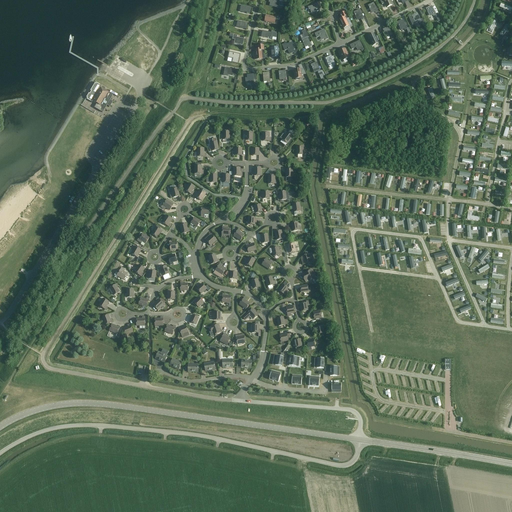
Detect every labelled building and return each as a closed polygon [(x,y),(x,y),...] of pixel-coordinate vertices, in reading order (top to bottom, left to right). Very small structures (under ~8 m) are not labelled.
[(375,13),(378,12),(373,3),(368,6),(371,13),(374,11),(375,13)] [(511,8),(501,4),(499,7),(510,12),(511,8)] [(250,14),(251,8),(241,6),(241,8),(243,9),(242,12),(250,14)] [(434,16),(436,15),(431,6),(426,9),(429,15),(432,14),(434,16)] [(361,20),(363,19),(359,10),(354,13),(357,19),(360,18),(361,20)] [(345,12),(339,15),(341,19),(339,20),(340,22),(339,23),(341,27),(342,26),(343,29),(347,27),(349,26),(348,24),(350,23),(347,16),(345,12)] [(412,16),(408,18),(412,24),(415,23),(418,21),(419,23),(421,22),(423,26),(425,25),(422,19),(420,20),(417,13),(412,16)] [(498,18),(494,16),(488,28),(491,30),(498,18)] [(403,20),(397,23),(400,29),(403,28),(405,30),(406,29),(410,37),(412,35),(409,28),(408,27),(406,28),(403,20)] [(509,26),(506,24),(499,34),(502,36),(509,26)] [(391,34),(388,27),(383,30),(386,36),(389,35),(392,40),(395,38),(394,35),(393,33),(391,34)] [(328,39),(324,30),(315,34),(317,38),(320,36),(321,39),(325,38),(325,40),(328,39)] [(276,38),(277,32),(271,31),(271,33),(262,31),(261,37),(263,37),(272,39),(272,37),(276,38)] [(308,37),(305,31),(302,32),(305,38),(302,40),(305,47),(308,45),(309,47),(311,46),(309,42),(308,38),(307,38),(308,37)] [(378,43),(374,34),(368,37),(373,46),(378,43)] [(237,36),(234,35),(233,37),(233,39),(236,40),(235,43),(243,45),(244,39),(237,38),(237,36)] [(350,46),(352,50),(356,48),(357,50),(361,49),(362,51),(364,50),(359,41),(350,46)] [(286,43),(282,45),(285,51),(287,50),(289,53),(290,53),(293,52),(294,54),(296,53),(294,48),(297,47),(295,43),(292,44),(287,46),(286,43)] [(276,48),(271,48),(272,56),(275,55),(276,58),(278,57),(278,52),(280,52),(279,45),(276,45),(276,48)] [(256,53),(254,53),(255,57),(256,57),(256,60),(260,59),(262,59),(262,58),(265,57),(264,53),(263,46),(258,46),(258,50),(255,50),(256,53)] [(339,52),(342,61),(349,58),(345,49),(339,52)] [(229,52),(228,58),(233,59),(232,63),(238,64),(239,60),(240,55),(233,53),(229,52)] [(333,66),(335,65),(333,60),(331,57),(331,56),(326,59),(329,66),(332,64),(333,66)] [(320,72),(317,63),(311,65),(314,72),(317,71),(321,79),(324,78),(321,71),(320,72)] [(225,68),(223,76),(228,77),(228,75),(235,76),(237,71),(227,68),(225,68)] [(301,70),(295,70),(295,78),(296,80),(299,80),(302,80),(301,75),(306,75),(304,70),(301,70)] [(251,82),(251,85),(252,88),(255,88),(255,91),(257,91),(257,84),(254,84),(253,75),(247,75),(247,78),(245,79),(246,82),(248,82),(248,83),(251,82)] [(89,94),(86,98),(87,98),(87,99),(92,102),(93,101),(97,104),(94,108),(99,111),(102,113),(107,105),(110,106),(112,102),(110,101),(112,97),(112,96),(113,95),(117,97),(118,95),(111,91),(110,93),(109,92),(104,89),(105,88),(100,85),(96,83),(96,84),(95,84),(90,91),(91,91),(90,94),(89,94)] [(247,131),(243,131),(243,135),(246,135),(246,141),(252,141),(252,133),(247,133),(247,131)] [(283,134),(280,138),(282,140),(287,144),(292,136),(291,135),(293,133),(289,131),(288,133),(287,133),(285,131),(283,134)] [(223,136),(221,136),(221,140),(223,140),(229,140),(229,132),(223,132),(223,136)] [(269,133),(262,133),(262,141),(269,141),(271,141),(271,138),(269,138),(269,133)] [(211,148),(209,148),(210,152),(212,151),(218,150),(217,142),(216,139),(215,139),(212,140),(213,141),(210,141),(210,143),(211,148)] [(303,147),(296,147),(296,155),(298,155),(298,158),(302,158),(302,155),(303,155),(305,155),(305,151),(303,151),(303,147)] [(204,149),(197,149),(197,157),(204,157),(206,157),(206,153),(204,153),(204,149)] [(195,166),(194,166),(194,174),(201,174),(203,174),(203,171),(201,171),(201,166),(201,163),(195,163),(195,166)] [(240,168),(233,168),(233,176),(240,176),(242,176),(242,173),(240,173),(240,168)] [(292,169),(286,169),(286,178),(292,178),(294,178),(294,174),(292,174),(292,169)] [(210,178),(207,178),(207,183),(210,183),(217,183),(217,175),(214,175),(214,172),(211,172),(210,172),(210,178)] [(222,179),(220,179),(220,186),(223,186),(223,183),(229,183),(229,175),(222,175),(222,179)] [(275,176),(268,176),(268,184),(275,184),(277,184),(277,181),(275,181),(275,176)] [(189,184),(185,191),(190,194),(192,195),(194,192),(192,191),(195,187),(189,184)] [(175,186),(170,187),(171,190),(172,195),(170,195),(171,199),(173,198),(179,197),(177,189),(175,189),(175,186)] [(195,193),(194,196),(196,197),(201,201),(206,194),(207,195),(208,193),(205,191),(204,193),(200,190),(197,194),(195,193)] [(279,197),(278,197),(278,201),(280,201),(286,200),(286,199),(289,199),(288,192),(286,192),(285,192),(279,192),(279,197)] [(162,205),(161,207),(164,210),(166,208),(170,210),(173,205),(166,200),(163,206),(162,205)] [(299,203),(292,204),(294,212),(300,211),(302,211),(302,208),(300,208),(299,203)] [(255,213),(262,212),(260,205),(254,206),(255,213)] [(472,213),(468,212),(467,220),(478,221),(479,218),(471,217),(472,213)] [(166,216),(162,223),(168,226),(169,227),(171,225),(169,224),(172,219),(166,216)] [(197,227),(200,222),(194,218),(191,224),(197,227)] [(297,222),(291,223),(292,232),(299,230),(300,230),(300,227),(298,227),(297,222)] [(186,224),(180,226),(182,234),(188,232),(190,232),(189,228),(187,229),(186,224)] [(222,228),(222,235),(230,236),(230,229),(225,229),(225,227),(223,226),(222,228)] [(157,238),(161,231),(156,227),(151,234),(157,238)] [(237,231),(233,236),(240,241),(244,235),(240,232),(241,231),(239,229),(237,231)] [(281,231),(274,232),(276,240),(283,239),(285,238),(284,235),(282,236),(281,231)] [(139,238),(137,241),(141,243),(142,242),(145,244),(149,238),(143,234),(140,239),(139,238)] [(261,240),(260,240),(260,244),(262,244),(268,243),(267,234),(261,236),(261,240)] [(206,237),(204,239),(206,241),(210,246),(216,241),(212,235),(208,239),(206,237)] [(172,241),(169,241),(170,244),(170,250),(177,249),(177,243),(172,243),(172,241)] [(248,244),(245,245),(246,246),(248,253),(256,250),(254,244),(249,245),(248,244)] [(294,244),(287,245),(289,253),(295,252),(297,252),(297,249),(295,249),(294,244)] [(133,251),(131,254),(137,257),(141,250),(135,247),(133,246),(131,250),(133,251)] [(463,257),(459,246),(455,248),(460,258),(463,257)] [(271,249),(269,249),(270,254),(272,253),(273,257),(280,255),(282,255),(281,251),(279,252),(278,250),(281,249),(280,247),(278,247),(271,249)] [(481,262),(489,253),(486,250),(478,260),(481,262)] [(305,256),(302,257),(305,265),(314,262),(312,254),(309,255),(308,252),(304,253),(305,256)] [(175,255),(168,257),(170,263),(170,265),(173,264),(173,263),(177,261),(175,255)] [(215,255),(208,257),(211,265),(217,262),(219,262),(218,259),(216,260),(215,255)] [(245,261),(243,263),(245,264),(251,267),(255,260),(249,257),(246,262),(245,261)] [(265,259),(262,265),(269,269),(272,264),(273,262),(271,261),(270,262),(265,259)] [(215,271),(213,274),(220,278),(222,276),(226,270),(221,267),(222,265),(220,264),(219,266),(215,271)] [(139,265),(134,272),(140,276),(141,277),(143,274),(142,273),(144,269),(139,265)] [(489,268),(487,265),(478,271),(479,274),(489,268)] [(166,266),(160,269),(161,273),(160,274),(161,277),(163,276),(165,280),(170,278),(168,274),(169,274),(166,266)] [(124,280),(127,274),(120,270),(117,276),(124,280)] [(146,275),(146,279),(148,279),(149,279),(148,281),(154,282),(154,280),(155,280),(156,272),(149,271),(149,275),(146,275)] [(308,282),(314,279),(310,271),(304,274),(302,275),(305,281),(307,280),(308,282)] [(271,277),(265,279),(267,287),(274,285),(276,284),(275,281),(273,282),(271,277)] [(252,286),(251,287),(251,290),(253,289),(260,287),(257,279),(251,281),(252,286)] [(459,283),(457,279),(445,283),(447,287),(459,283)] [(283,285),(278,291),(284,294),(285,296),(287,293),(286,292),(288,289),(286,287),(288,284),(285,282),(283,285)] [(117,288),(118,287),(117,284),(109,289),(114,296),(119,292),(117,288)] [(202,284),(196,289),(201,294),(206,289),(208,291),(210,290),(207,286),(205,287),(202,284)] [(127,294),(124,294),(124,298),(127,298),(133,298),(133,290),(127,290),(127,294)] [(222,296),(222,303),(230,303),(231,296),(225,296),(225,294),(223,294),(222,296)] [(485,303),(487,299),(477,294),(475,297),(485,303)] [(243,299),(239,305),(246,309),(250,304),(245,301),(247,299),(245,297),(243,299)] [(141,298),(139,305),(146,307),(149,301),(149,299),(147,298),(146,300),(141,298)] [(157,302),(153,305),(158,310),(164,305),(159,300),(157,298),(155,300),(157,302)] [(199,308),(204,303),(199,298),(194,303),(199,308)] [(103,299),(99,306),(105,309),(106,310),(108,308),(106,307),(109,302),(103,299)] [(306,303),(299,305),(301,312),(307,310),(306,305),(309,304),(308,301),(306,302),(306,303)] [(293,306),(286,308),(287,315),(288,317),(291,316),(291,314),(294,313),(293,306)] [(247,313),(243,318),(245,321),(250,316),(253,320),(258,315),(260,314),(258,312),(256,313),(252,309),(247,314),(247,313)] [(217,310),(214,310),(214,312),(214,320),(220,320),(222,320),(222,318),(220,318),(220,312),(217,312),(217,310)] [(108,315),(102,318),(105,325),(111,323),(113,322),(112,320),(110,320),(108,315)] [(192,315),(190,322),(196,325),(199,318),(198,318),(199,316),(196,315),(196,317),(192,315)] [(160,319),(155,319),(155,326),(163,326),(163,319),(163,317),(160,317),(160,319)] [(283,317),(277,318),(278,326),(285,325),(287,325),(286,321),(284,321),(283,317)] [(145,319),(137,319),(137,326),(140,326),(140,328),(144,328),(144,326),(145,326),(145,319)] [(128,327),(123,329),(125,335),(133,332),(130,326),(130,324),(127,325),(128,327)] [(118,337),(120,333),(118,332),(120,328),(112,325),(109,331),(117,334),(116,336),(118,337)] [(172,335),(175,328),(167,325),(165,332),(172,335)] [(211,327),(210,328),(211,332),(212,331),(214,335),(215,337),(217,336),(216,334),(220,333),(217,325),(214,326),(214,325),(211,325),(212,327),(211,327)] [(255,325),(252,325),(252,333),(258,333),(258,337),(260,337),(260,331),(258,331),(258,325),(255,325)] [(181,335),(188,333),(186,326),(179,329),(180,332),(181,335)] [(227,345),(230,339),(223,335),(220,342),(227,345)] [(236,341),(234,341),(235,345),(237,344),(237,345),(245,343),(244,336),(239,337),(239,335),(236,336),(236,338),(236,341)] [(294,341),(292,341),(293,344),(294,344),(295,348),(302,346),(300,339),(294,341)] [(313,340),(306,341),(308,348),(308,351),(311,350),(311,347),(315,346),(313,340)] [(158,352),(155,359),(164,363),(167,356),(158,352)] [(274,360),(276,360),(275,366),(282,367),(283,357),(280,357),(277,356),(274,356),(274,360)] [(296,367),(296,361),(299,362),(299,358),(297,357),(290,356),(289,366),(296,367)] [(173,359),(170,366),(179,370),(182,363),(173,359)] [(315,363),(317,363),(317,368),(323,369),(324,359),(323,359),(320,359),(317,359),(315,359),(315,363)] [(241,368),(251,369),(252,361),(242,360),(241,368)] [(214,362),(204,364),(205,371),(215,370),(214,362)] [(277,372),(276,375),(271,373),(269,380),(278,382),(280,376),(280,373),(277,372)] [(298,376),(298,378),(292,378),(291,384),(301,385),(302,379),(301,379),(302,376),(298,376)] [(315,377),(315,380),(309,379),(309,386),(319,387),(319,380),(319,377),(315,377)]
